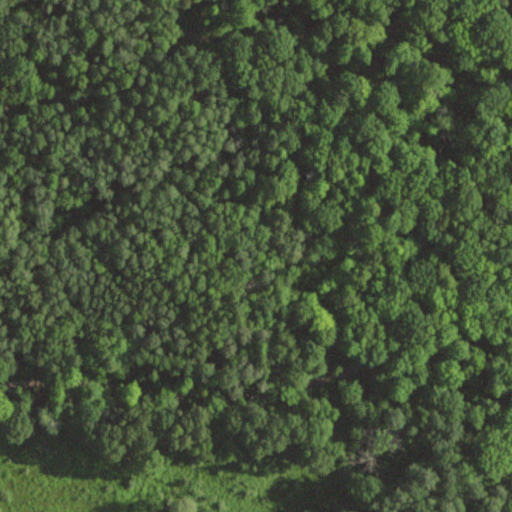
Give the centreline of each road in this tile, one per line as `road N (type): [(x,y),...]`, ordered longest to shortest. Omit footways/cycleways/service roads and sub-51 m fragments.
road 1 (track): [(0,381),(218,398),(323,378),(401,349),(466,350),(511,365)]
road 2 (track): [(137,0),(511,257)]
road 3 (track): [(198,42),(511,11)]
